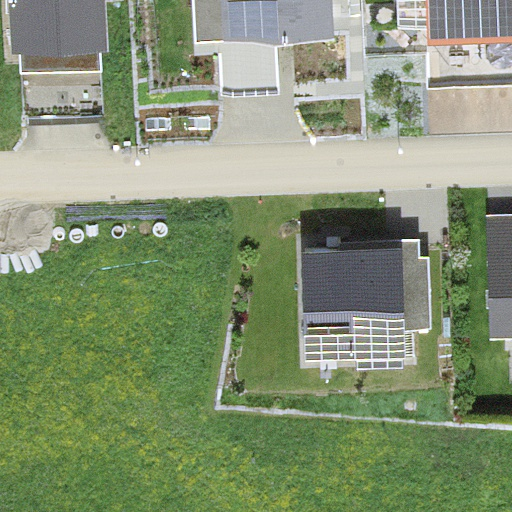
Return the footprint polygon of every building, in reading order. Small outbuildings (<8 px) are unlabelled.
[(94,0),(11,0),(14,38),(97,33),(94,0)] [(191,0),(193,33),(277,28),(277,19),(337,16),(336,0),(191,0)] [(511,0),(428,0),(429,27),(511,23),(511,0)] [(511,210),(486,212),(492,322),(511,321),(511,210)] [(421,230),(399,231),(404,320),(435,318),(431,245),(421,245),(421,230)] [(300,236),(306,341),(357,338),(358,360),(406,357),(404,320),(399,231),(300,236)]
